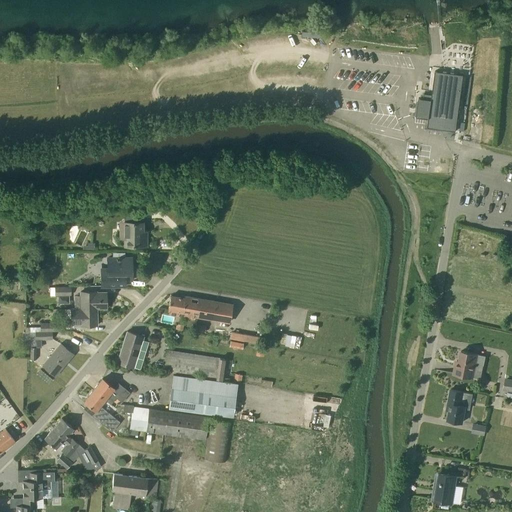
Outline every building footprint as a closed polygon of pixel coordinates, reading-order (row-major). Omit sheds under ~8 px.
[(428,131),(455,135),(462,79),(435,76),(431,100),(419,99),(416,120),(429,122),(428,131)] [(403,148),(401,167),(447,172),(448,160),(436,159),(437,152),(403,148)] [(124,222),(125,246),(147,246),(147,235),(143,235),(143,222),(124,222)] [(101,268),(102,286),(125,286),(125,274),(132,274),(131,258),(107,258),(107,268),(101,268)] [(54,287),(54,295),(71,295),(71,287),(54,287)] [(81,308),(97,309),(107,308),(106,293),(96,293),(96,292),(81,292),(81,308)] [(185,295),(185,296),(184,298),(170,296),(168,309),(182,311),(181,314),(230,323),(233,304),(185,295)] [(97,309),(81,308),(71,308),(71,325),(81,325),(81,326),(97,326),(97,309)] [(61,331),(62,323),(41,322),(41,327),(31,327),(31,330),(61,331)] [(53,331),(31,331),(30,359),(36,359),(36,339),(53,339),(53,331)] [(144,336),(127,331),(117,362),(140,369),(146,349),(149,341),(143,339),(144,336)] [(231,331),(230,339),(259,343),(260,336),(231,331)] [(229,347),(242,349),(243,342),(230,340),(229,347)] [(55,376),(73,354),(60,344),(43,366),(55,376)] [(477,354),(461,350),(459,360),(456,360),(454,373),(472,377),(475,363),(484,365),(485,355),(477,354)] [(224,379),(226,359),(167,351),(164,371),(224,379)] [(168,408),(233,416),(238,383),(173,374),(168,408)] [(234,382),(242,383),(243,375),(235,374),(234,382)] [(511,378),(505,378),(503,390),(511,391),(511,378)] [(94,389),(105,399),(111,404),(117,397),(122,402),(130,391),(122,384),(117,390),(102,379),(94,389)] [(97,412),(93,417),(112,432),(119,422),(100,405),(105,399),(94,389),(84,401),(97,412)] [(473,394),(451,389),(448,403),(450,403),(447,420),(462,423),(465,406),(470,407),(473,394)] [(125,412),(131,413),(133,413),(134,406),(134,405),(132,405),(130,405),(125,404),(124,412),(125,412)] [(131,419),(147,421),(149,408),(134,406),(133,413),(131,413),(131,419)] [(146,431),(149,431),(205,439),(208,416),(153,409),(149,408),(147,421),(146,431)] [(62,418),(54,427),(81,452),(82,450),(80,446),(79,445),(79,444),(72,436),(70,439),(68,437),(66,436),(73,428),(62,418)] [(209,419),(204,458),(226,461),(230,422),(209,419)] [(474,423),(472,433),(484,435),(486,426),(474,423)] [(81,452),(54,427),(44,438),(54,447),(61,440),(65,443),(60,448),(72,461),(81,452)] [(0,452),(15,441),(6,429),(0,433),(0,452)] [(98,461),(90,446),(84,450),(91,464),(98,461)] [(63,455),(57,461),(67,469),(72,463),(63,455)] [(23,498),(37,498),(37,497),(42,497),(42,488),(51,488),(51,481),(54,481),(54,472),(42,472),(30,472),(30,481),(23,481),(23,498)] [(147,495),(149,478),(114,473),(112,490),(114,490),(112,507),(129,509),(130,493),(147,495)] [(455,476),(439,473),(436,490),(434,490),(432,499),(452,501),(455,476)] [(82,485),(87,481),(84,476),(78,480),(82,485)] [(16,511),(37,511),(37,498),(23,498),(23,506),(16,506),(16,511)] [(159,511),(161,500),(152,498),(149,511),(159,511)]
